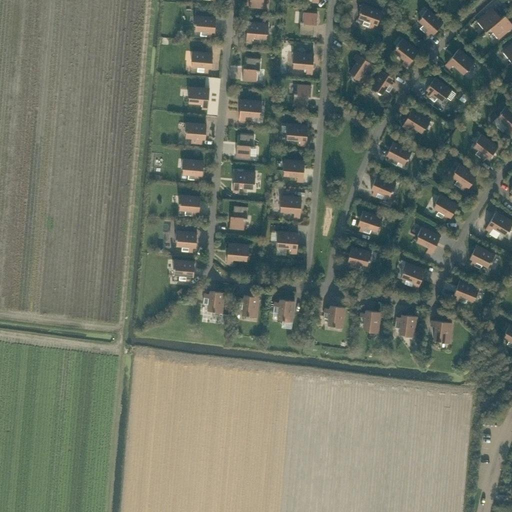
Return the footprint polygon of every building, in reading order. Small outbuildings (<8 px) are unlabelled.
[(377,25),(382,11),(362,3),(359,13),(360,13),(358,18),(364,20),(362,25),(372,28),(374,24),(377,25)] [(495,12),(499,9),(495,4),(492,7),(476,21),(485,31),(504,15),(500,18),(495,12)] [(433,34),(443,23),(427,9),(421,16),(422,17),(418,21),(423,25),(419,28),(427,35),(431,32),(433,34)] [(316,25),(317,13),(303,12),(302,22),(300,21),(300,23),(299,34),(313,35),(314,25),(316,25)] [(214,32),(216,17),(195,15),(194,25),(195,25),(195,30),(200,31),(200,36),(211,37),(211,32),(214,32)] [(511,19),(510,21),(504,15),(485,31),(485,32),(488,29),(497,39),(511,26),(511,19)] [(267,33),(268,23),(247,21),(246,37),(246,42),(251,43),(252,38),(266,39),(266,33),(267,33)] [(409,63),(418,51),(402,38),(396,46),(396,47),(393,51),(404,60),(401,64),(406,67),(409,63)] [(511,42),(501,51),(510,62),(511,60),(511,42)] [(468,70),(474,62),(458,49),(448,61),(445,65),(449,68),(452,65),(463,74),(467,69),(468,70)] [(211,68),(212,53),(192,51),(191,61),(192,61),(191,66),(197,67),(197,71),(208,72),(208,68),(211,68)] [(312,69),(314,53),(293,51),(292,62),(293,62),(293,67),(306,69),(306,73),(312,74),(312,69)] [(360,56),(356,53),(353,58),(357,61),(349,72),(354,76),(353,77),(362,82),(373,65),(360,56)] [(259,72),(260,59),(247,58),(246,68),(243,68),(242,80),(256,81),(257,72),(259,72)] [(391,80),(392,78),(380,69),(368,87),(376,92),(377,91),(381,94),(385,89),(389,92),(395,83),(391,80)] [(446,97),(451,90),(435,77),(426,89),(428,91),(425,95),(434,101),(437,98),(442,101),(445,97),(446,97)] [(310,97),(311,85),(297,84),(296,93),(293,93),(293,106),(307,107),(307,96),(310,97)] [(208,104),(209,88),(188,86),(188,97),(189,97),(188,102),(202,104),(202,109),(207,109),(208,104)] [(261,111),(261,101),(241,99),(239,115),(239,120),(245,120),(245,116),(259,117),(259,111),(261,111)] [(511,131),(511,130),(511,109),(507,105),(500,112),(501,113),(497,117),(507,127),(504,130),(508,134),(511,131)] [(425,128),(430,119),(413,108),(404,122),(402,126),(407,129),(409,125),(421,132),(424,127),(425,128)] [(205,139),(206,124),(185,122),(185,132),(186,132),(185,137),(191,138),(191,143),(202,144),(202,139),(205,139)] [(306,141),(307,125),(286,123),(286,133),(287,133),(286,139),(300,140),(300,145),(305,146),(306,141)] [(253,148),(254,135),(240,134),(239,145),(237,144),(236,156),(250,157),(250,148),(253,148)] [(489,158),(498,147),(481,134),(475,141),(476,142),(473,146),(478,150),(475,154),(483,160),(486,157),(489,158)] [(407,160),(412,151),(393,141),(386,155),(389,156),(386,160),(396,165),(398,161),(404,164),(406,159),(407,160)] [(202,175),(203,160),(182,159),(181,168),(183,168),(182,174),(188,174),(188,179),(198,180),(199,175),(202,175)] [(303,177),(304,161),(283,159),(282,169),(284,169),(283,175),(297,176),(297,181),(302,182),(303,177)] [(468,187),(476,175),(459,163),(454,171),(455,172),(452,176),(457,180),(454,184),(463,190),(466,186),(468,187)] [(254,183),(255,173),(234,171),(233,187),(233,192),(238,192),(239,187),(253,188),(253,183),(254,183)] [(392,192),(396,183),(376,175),(371,189),(373,190),(371,195),(381,199),(383,194),(389,197),(391,192),(392,192)] [(450,217),(457,204),(439,194),(434,202),(435,203),(433,208),(438,210),(436,215),(445,220),(448,216),(450,217)] [(199,211),(200,196),(179,195),(178,204),(179,204),(179,210),(185,210),(184,215),(195,216),(196,211),(199,211)] [(300,213),(301,197),(280,195),(279,205),(281,205),(280,211),(294,212),(293,217),(299,218),(300,213)] [(247,220),(248,207),(234,206),(233,216),(230,216),(229,228),(243,229),(244,219),(247,220)] [(379,226),(382,217),(362,210),(358,224),(360,225),(359,230),(369,233),(371,229),(376,231),(378,226),(379,226)] [(508,231),(511,224),(511,220),(496,211),(488,224),(488,225),(485,229),(490,232),(493,228),(504,235),(507,230),(508,231)] [(434,250),(440,235),(422,226),(417,235),(418,236),(416,241),(428,247),(426,251),(431,254),(433,250),(434,250)] [(196,247),(197,232),(176,230),(175,240),(176,240),(176,245),(182,246),(181,251),(192,252),(193,247),(196,247)] [(297,248),(298,233),(277,231),(276,241),(277,241),(277,247),(291,248),(290,253),(296,253),(296,248),(297,248)] [(248,255),(249,244),(228,242),(227,258),(226,263),(232,264),(233,259),(246,260),(247,254),(248,255)] [(491,263),(495,254),(476,245),(469,258),(472,259),(470,264),(480,269),(482,264),(487,267),(489,262),(491,263)] [(369,261),(371,252),(351,247),(347,261),(350,262),(349,267),(360,269),(361,264),(367,266),(368,261),(369,261)] [(193,276),(194,261),(173,259),(173,269),(174,269),(173,274),(179,275),(179,280),(190,281),(190,276),(193,276)] [(419,284),(425,269),(405,262),(402,271),(403,272),(401,277),(413,282),(412,286),(417,289),(419,284)] [(475,297),(479,288),(459,280),(454,294),(457,295),(455,299),(465,303),(467,299),(472,301),(474,296),(475,297)] [(222,313),(224,292),(210,290),(209,293),(204,293),(203,304),(208,304),(207,310),(212,311),(212,312),(222,313)] [(256,317),(259,297),(244,295),(243,298),(239,297),(237,308),(242,309),(241,314),(247,315),(247,316),(256,317)] [(292,322),(294,301),(280,299),(279,302),(274,301),(273,312),(278,313),(277,319),(282,319),(282,321),(292,322)] [(342,328),(345,307),(330,305),(329,308),(325,308),(323,319),(328,319),(327,325),(333,326),(332,327),(342,328)] [(378,332),(380,312),(365,310),(365,313),(360,312),(359,323),(364,324),(363,329),(368,330),(368,331),(378,332)] [(414,337),(416,316),(401,314),(401,317),(396,316),(395,327),(400,328),(399,334),(404,334),(404,336),(414,337)] [(436,320),(436,321),(431,320),(430,326),(435,326),(433,340),(439,341),(439,342),(449,343),(452,322),(436,320)] [(511,325),(509,324),(504,332),(506,333),(503,338),(508,340),(506,345),(511,347),(511,325)]
